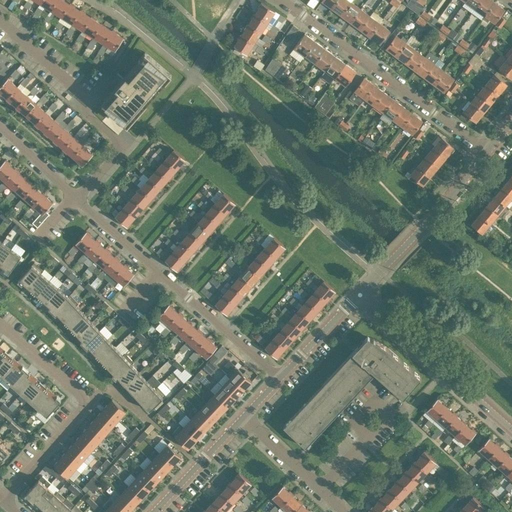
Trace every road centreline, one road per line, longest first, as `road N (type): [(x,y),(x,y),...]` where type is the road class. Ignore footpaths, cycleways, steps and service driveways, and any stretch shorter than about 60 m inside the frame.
road 1 (residential): [(279,379),(75,199)]
road 2 (residential): [(282,0),(486,152)]
road 3 (residential): [(0,326),(88,404),(3,502)]
road 4 (residential): [(511,433),(359,294)]
road 5 (residential): [(359,294),(486,152)]
road 6 (residential): [(120,145),(89,116),(81,93),(0,20)]
road 7 (residential): [(155,511),(243,418)]
